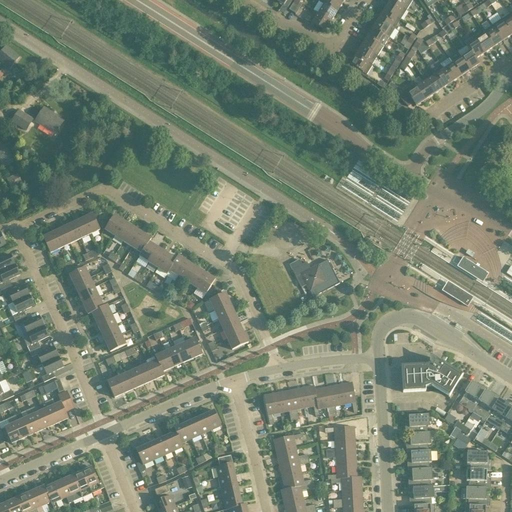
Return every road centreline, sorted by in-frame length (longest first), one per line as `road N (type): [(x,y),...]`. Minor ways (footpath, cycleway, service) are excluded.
road 1 (residential): [(104,432),(18,235),(22,225),(97,190),(109,190),(235,271),(276,368)]
road 2 (unclassified): [(322,226),(0,22)]
road 3 (tertiary): [(409,177),(135,0)]
road 4 (residential): [(389,511),(378,358)]
road 5 (residential): [(368,0),(333,46),(250,0)]
road 6 (residential): [(409,177),(428,145),(511,80)]
road 7 (residential): [(511,378),(421,320),(387,321)]
road 8 (residential): [(104,432),(234,379)]
road 9 (residential): [(268,511),(234,379)]
